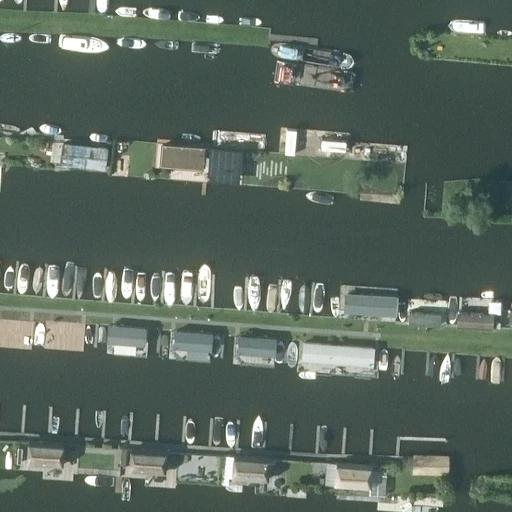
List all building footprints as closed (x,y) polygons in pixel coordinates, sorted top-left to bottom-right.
[(63,143),(60,165),(105,171),(108,149),(63,143)] [(149,149),(136,147),(135,162),(147,164),(149,149)] [(316,181),(315,188),(323,189),(324,181),(316,181)] [(341,285),(339,318),(396,322),(398,289),(341,285)] [(408,300),(407,323),(448,325),(449,302),(408,300)] [(503,303),(460,300),(458,327),(502,330),(503,303)] [(30,323),(0,321),(0,344),(28,346),(30,323)] [(88,326),(41,324),(39,347),(88,350),(88,326)] [(151,331),(113,327),(111,351),(151,353),(151,331)] [(212,335),(174,332),(173,355),(210,358),(212,335)] [(277,340),(232,337),(231,360),(275,363),(277,340)] [(379,345),(299,338),(296,370),(376,377),(379,345)] [(63,451),(29,448),(28,470),(61,473),(63,451)] [(166,458),(132,456),(130,478),(164,481),(166,458)] [(268,466),(234,464),(233,486),(267,488),(268,466)] [(447,468),(415,466),(415,481),(447,483),(447,468)] [(371,474),(337,472),(336,494),(369,496),(371,474)]
